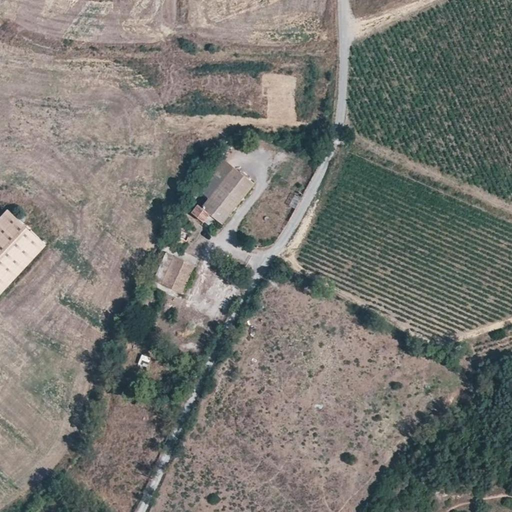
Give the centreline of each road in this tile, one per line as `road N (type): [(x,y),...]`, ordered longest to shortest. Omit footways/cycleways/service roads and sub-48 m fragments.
road 1 (unclassified): [(256,282),(335,140),(342,0)]
road 2 (unclassified): [(256,282),(194,391),(142,511)]
road 3 (track): [(511,214),(335,140)]
